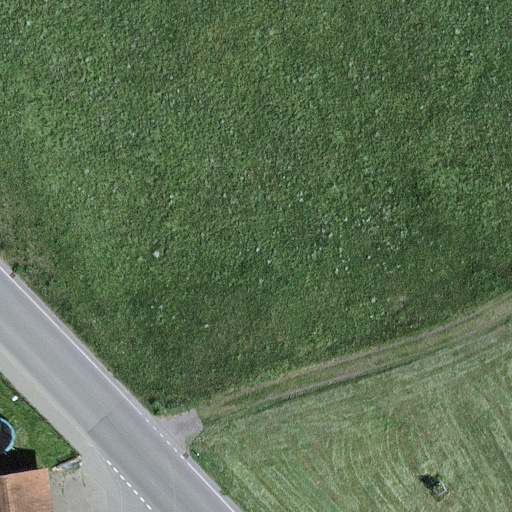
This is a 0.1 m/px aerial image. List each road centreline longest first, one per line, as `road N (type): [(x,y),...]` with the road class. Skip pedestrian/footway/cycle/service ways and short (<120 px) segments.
road 1 (track): [(132,444),(511,306)]
road 2 (tertiary): [(0,311),(173,487)]
